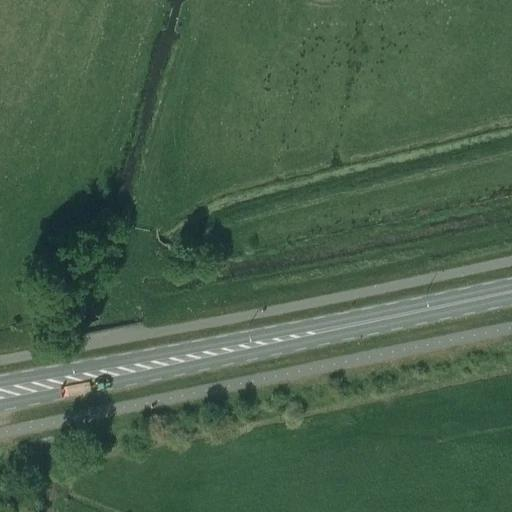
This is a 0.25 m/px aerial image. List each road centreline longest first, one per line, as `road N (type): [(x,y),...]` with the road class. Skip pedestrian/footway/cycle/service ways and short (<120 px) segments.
road 1 (primary): [(511,292),(223,351)]
road 2 (primary): [(0,405),(223,351)]
road 3 (primary): [(223,351),(0,381)]
